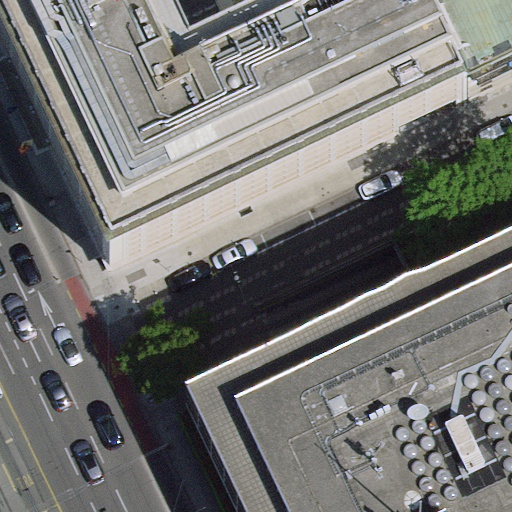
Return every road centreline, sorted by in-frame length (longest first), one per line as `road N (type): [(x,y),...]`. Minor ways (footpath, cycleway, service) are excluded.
road 1 (residential): [(63,375),(511,155)]
road 2 (secondary): [(127,511),(63,375)]
road 3 (secondary): [(63,375),(0,243)]
